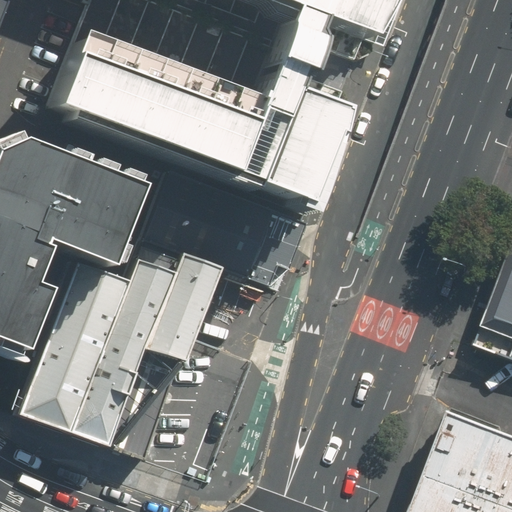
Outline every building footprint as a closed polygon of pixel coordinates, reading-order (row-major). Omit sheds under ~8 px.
[(376,0),(251,0),(284,13),(249,102),(74,34),(43,112),(299,212),(337,114),(288,95),(314,28),(358,45),(376,0)] [(0,138),(0,348),(14,353),(38,290),(24,285),(39,245),(99,267),(131,184),(5,136),(0,138)] [(280,220),(165,178),(143,239),(258,281),(280,220)] [(167,274),(138,350),(178,365),(213,272),(173,257),(167,274)] [(511,259),(479,346),(511,357),(511,259)] [(70,263),(14,415),(103,448),(138,350),(167,274),(130,261),(122,282),(70,263)] [(138,350),(103,448),(142,462),(178,365),(138,350)] [(511,511),(511,445),(445,419),(407,511),(511,511)]
